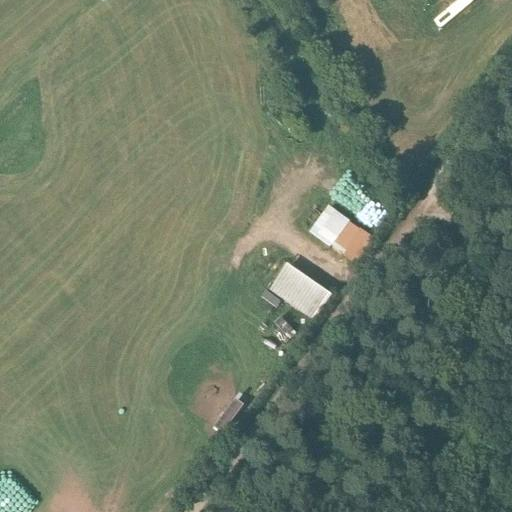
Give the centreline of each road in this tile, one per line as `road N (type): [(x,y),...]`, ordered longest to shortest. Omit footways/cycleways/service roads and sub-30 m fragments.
road 1 (track): [(186,511),(415,203),(511,55)]
road 2 (track): [(511,429),(502,336),(487,286),(465,242),(415,203)]
